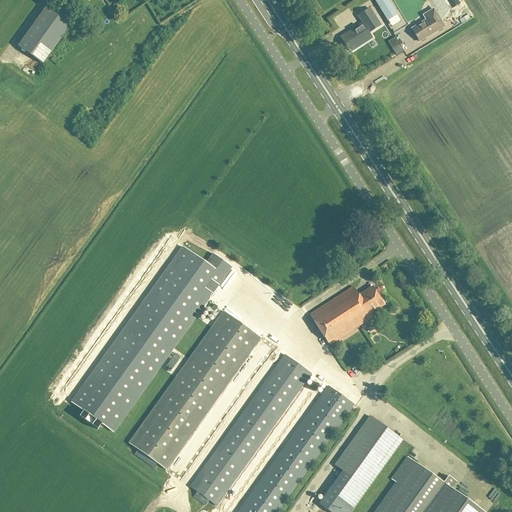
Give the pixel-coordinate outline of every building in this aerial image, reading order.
[(397,15),(387,0),(375,0),(388,20),(397,15)] [(43,64),(73,23),(47,4),(17,46),(43,64)] [(356,47),(366,41),(363,36),(380,25),(370,9),(358,16),(364,25),(359,28),(358,27),(341,37),(340,37),(350,52),(350,51),(351,51),(352,51),(356,48),(356,47)] [(444,26),(434,9),(424,15),(426,20),(412,29),(419,41),(444,26)] [(404,52),(400,46),(393,50),(397,56),(404,52)] [(172,351),(231,267),(213,254),(206,264),(183,247),(72,403),(84,411),(79,417),(98,431),(102,424),(114,432),(167,357),(172,351)] [(384,304),(383,303),(384,301),(382,298),(380,298),(373,287),(359,295),(353,287),(310,315),(329,345),(373,317),(371,313),(384,304)] [(134,455),(154,469),(157,464),(166,470),(261,338),(223,311),(129,443),(138,450),(134,455)] [(170,372),(181,357),(176,353),(165,368),(170,372)] [(197,491),(193,497),(206,506),(210,500),(217,506),(217,505),(300,388),(311,374),(284,355),(285,355),(191,486),(190,486),(197,491)] [(277,511),(354,405),(328,386),(318,401),(237,511),(277,511)] [(217,506),(226,511),(237,511),(318,401),(300,388),(217,505),(217,506)] [(333,469),(341,475),(365,492),(403,440),(370,416),(333,469)] [(448,476),(447,479),(441,479),(440,481),(412,461),(375,511),(483,511),(451,489),(456,482),(448,476)]
